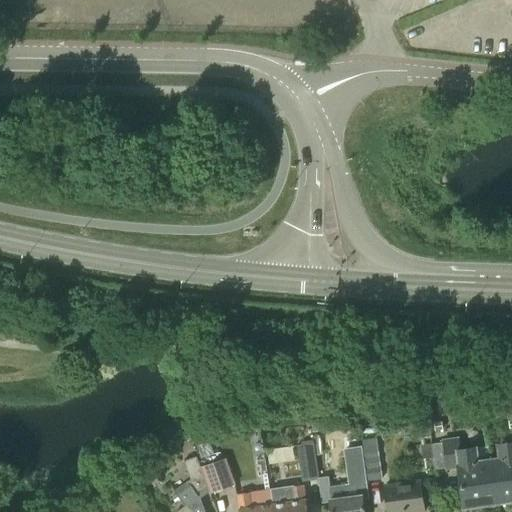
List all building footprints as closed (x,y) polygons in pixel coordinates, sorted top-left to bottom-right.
[(511,408),(502,410),(507,445),(498,447),(500,460),(489,461),(494,502),(511,499),(511,408)] [(487,448),(476,450),(460,452),(458,438),(442,440),(446,469),(459,467),(464,506),(494,502),(489,461),(487,448)] [(302,482),(318,480),(312,443),(297,445),(302,482)] [(174,491),(184,506),(175,511),(204,511),(200,498),(209,492),(200,466),(197,456),(183,461),(190,479),(174,491)] [(379,456),(364,458),(367,481),(382,479),(379,456)] [(225,457),(200,466),(209,492),(234,483),(225,457)] [(348,465),(352,496),(330,500),(331,511),(363,511),(361,496),(369,495),(364,463),(348,465)] [(387,511),(422,511),(424,511),(419,481),(384,486),(387,511)] [(290,487),(292,502),(274,504),(275,511),(307,511),(306,500),(303,485),(290,487)] [(275,511),(274,504),(253,507),(250,493),(236,495),(238,511),(275,511)] [(109,511),(103,502),(90,511),(109,511)]
